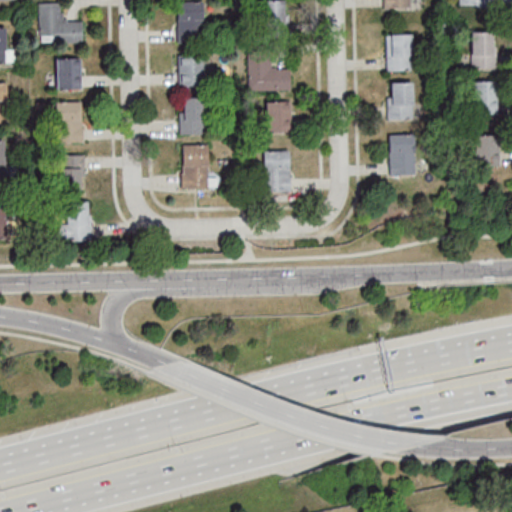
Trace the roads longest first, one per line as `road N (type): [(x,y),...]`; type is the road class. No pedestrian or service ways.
road 1 (motorway): [(511,345),(0,468)]
road 2 (secondary): [(374,274),(0,283)]
road 3 (motorway): [(21,511),(360,425)]
road 4 (residential): [(250,223),(162,227),(146,217),(134,187),(130,0)]
road 5 (secondary): [(374,274),(318,289),(135,294),(113,310),(115,343)]
road 6 (residential): [(250,223),(320,219),(334,207),(341,164),(336,0)]
road 7 (secondary): [(172,365),(340,432),(419,447)]
road 8 (secondary): [(0,315),(172,365)]
road 9 (motorway): [(360,425),(511,388)]
road 10 (motorway): [(360,425),(396,430),(511,405)]
road 11 (secondary): [(511,268),(374,274)]
